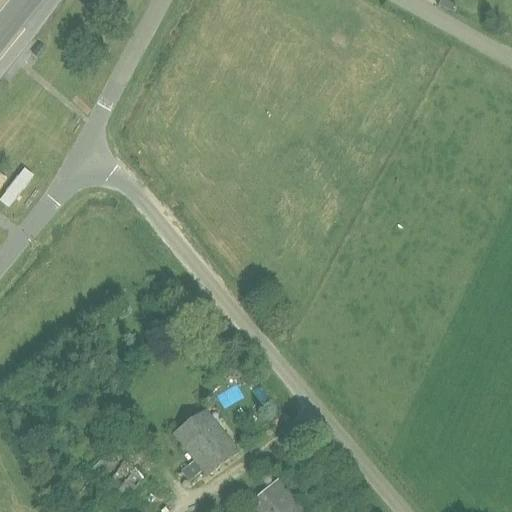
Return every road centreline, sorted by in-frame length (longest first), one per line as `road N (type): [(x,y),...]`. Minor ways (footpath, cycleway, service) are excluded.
road 1 (unclassified): [(402,511),(133,190),(82,150)]
road 2 (unclassified): [(82,150),(161,0)]
road 3 (unclassified): [(0,264),(82,150)]
road 4 (unclassified): [(511,59),(404,0)]
